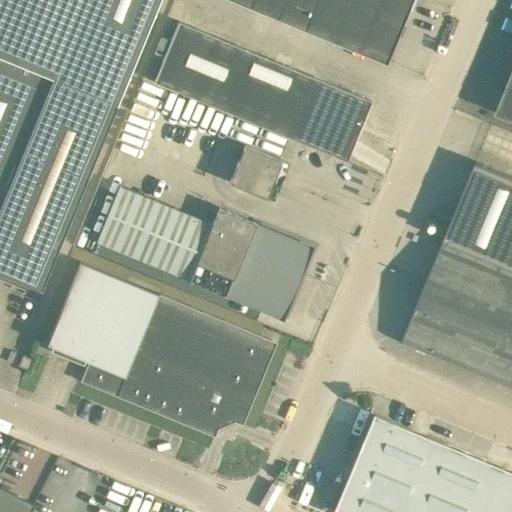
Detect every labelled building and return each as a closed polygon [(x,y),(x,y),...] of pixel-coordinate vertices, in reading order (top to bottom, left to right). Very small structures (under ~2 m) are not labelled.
[(0,0),(0,270),(42,288),(118,102),(159,0),(0,0)] [(231,0),(386,64),(408,8),(410,9),(413,0),(231,0)] [(371,100),(178,21),(153,81),(346,161),(371,100)] [(511,80),(509,79),(496,113),(511,119),(511,80)] [(252,190),(267,153),(245,144),(230,181),(252,190)] [(289,162),(267,153),(252,190),(274,199),(289,162)] [(402,339),(511,384),(511,176),(476,162),(402,339)] [(227,294),(233,278),(256,223),(256,222),(220,206),(213,223),(120,185),(117,194),(107,190),(89,232),(99,237),(98,240),(190,278),(227,294)] [(256,223),(233,278),(227,294),(264,309),(283,317),(311,246),(256,223)] [(159,292),(159,294),(81,261),(48,340),(47,344),(53,346),(86,360),(125,376),(120,390),(216,430),(218,431),(222,420),(227,418),(231,417),(240,421),(273,339),(159,292)] [(22,354),(18,366),(29,370),(34,359),(22,354)] [(332,511),(333,511),(511,511),(511,470),(503,467),(501,466),(373,412),(372,414),(354,458),(351,466),(332,511)] [(0,511),(31,511),(36,503),(0,484),(0,511)]
